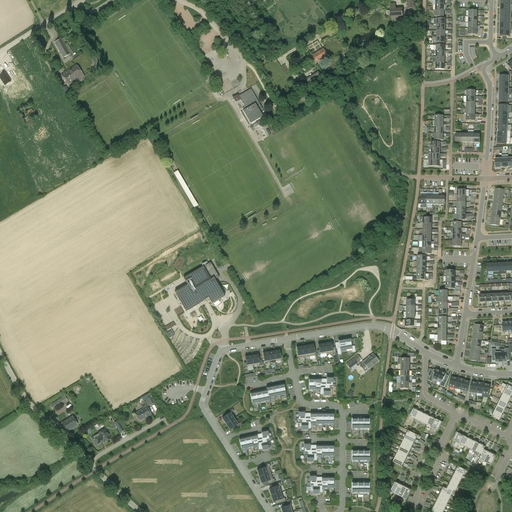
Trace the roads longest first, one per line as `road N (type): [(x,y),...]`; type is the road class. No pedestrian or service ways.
road 1 (residential): [(285,339),(219,352),(202,401),(269,511)]
road 2 (residential): [(426,354),(374,326),(285,339)]
road 3 (unclassified): [(90,464),(25,399),(0,354)]
road 4 (residential): [(485,179),(483,67),(496,58)]
